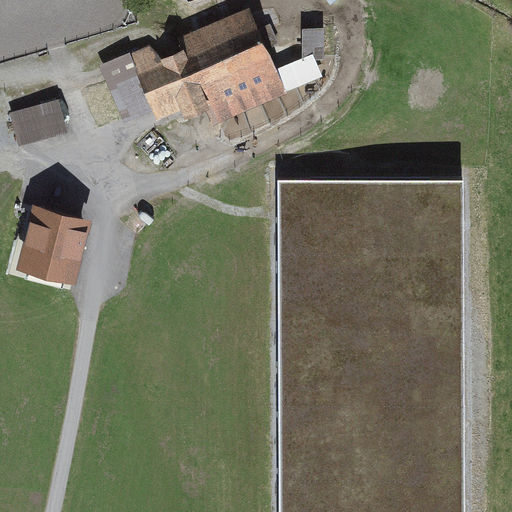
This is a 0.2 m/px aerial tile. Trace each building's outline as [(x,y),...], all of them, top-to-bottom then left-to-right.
[(282,95),(249,11),(177,39),(182,50),(162,58),(156,43),(129,53),(153,114),(156,122),(182,112),(186,120),(208,112),(212,122),(282,95)] [(153,114),(129,53),(99,66),(107,85),(99,88),(100,92),(94,95),(95,100),(87,103),(99,131),(122,121),(124,125),(153,114)] [(56,87),(6,98),(10,115),(0,117),(0,147),(66,133),(56,87)] [(282,186),(284,511),(475,511),(473,185),(282,186)] [(38,205),(16,277),(73,288),(91,223),(38,205)]
